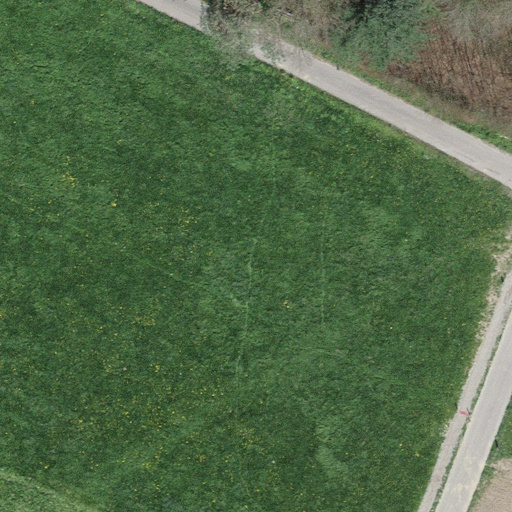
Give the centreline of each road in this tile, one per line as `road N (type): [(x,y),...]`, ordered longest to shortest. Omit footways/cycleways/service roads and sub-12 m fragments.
road 1 (track): [(511,173),(177,0)]
road 2 (track): [(452,511),(511,357)]
